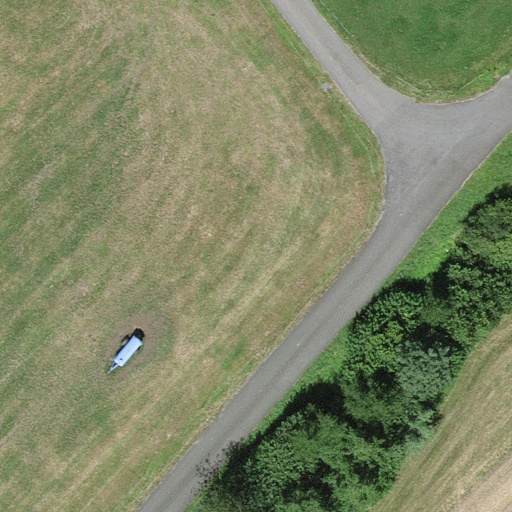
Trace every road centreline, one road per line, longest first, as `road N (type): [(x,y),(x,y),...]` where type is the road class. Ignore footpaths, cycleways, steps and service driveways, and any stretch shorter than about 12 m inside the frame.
road 1 (unclassified): [(157,511),(511,94)]
road 2 (track): [(430,186),(287,0)]
